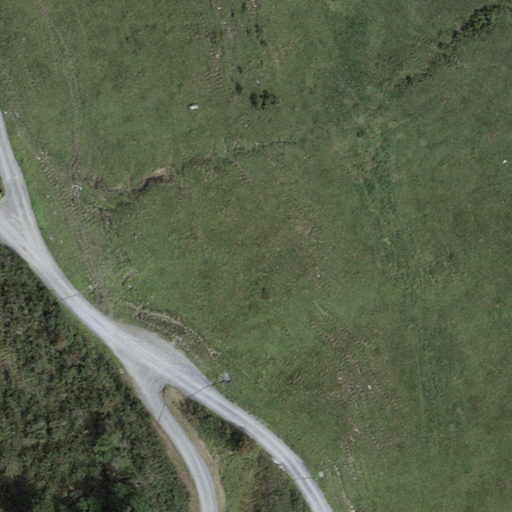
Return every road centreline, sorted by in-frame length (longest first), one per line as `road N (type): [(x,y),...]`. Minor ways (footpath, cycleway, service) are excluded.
road 1 (track): [(139,354),(249,417),(315,489),(325,511)]
road 2 (track): [(139,354),(0,212)]
road 3 (track): [(205,511),(202,485),(139,354)]
road 4 (track): [(20,236),(0,106)]
